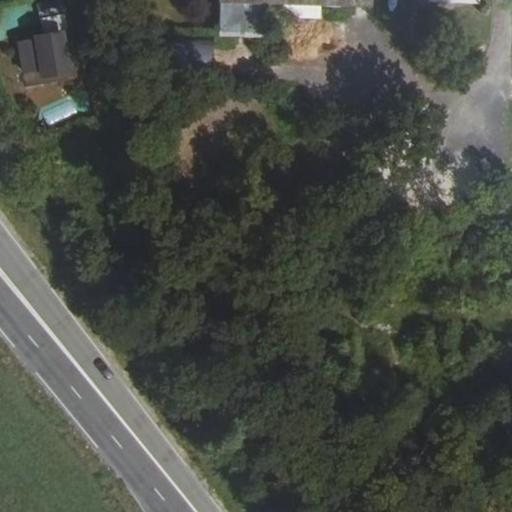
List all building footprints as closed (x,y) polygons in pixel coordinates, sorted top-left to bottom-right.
[(232,0),(218,0),(217,28),(266,29),(267,14),(267,1),(232,0)] [(318,4),(267,1),(267,14),(317,15),(318,4)] [(41,30),(66,27),(64,5),(39,8),(41,30)] [(64,29),(14,39),(23,82),(73,72),(64,29)] [(385,319),(370,328),(401,384),(416,376),(385,319)] [(345,359),(360,388),(384,394),(401,384),(370,328),(353,337),(345,359)]
